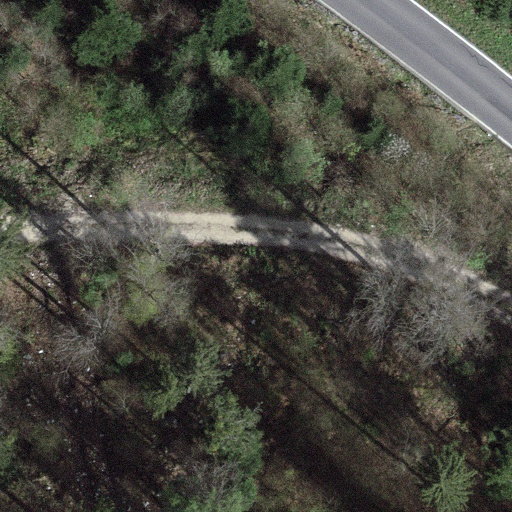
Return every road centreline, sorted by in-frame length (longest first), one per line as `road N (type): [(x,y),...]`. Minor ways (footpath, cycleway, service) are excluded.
road 1 (track): [(511,317),(466,292),(393,273),(176,233),(0,236)]
road 2 (tertiary): [(367,0),(511,111)]
